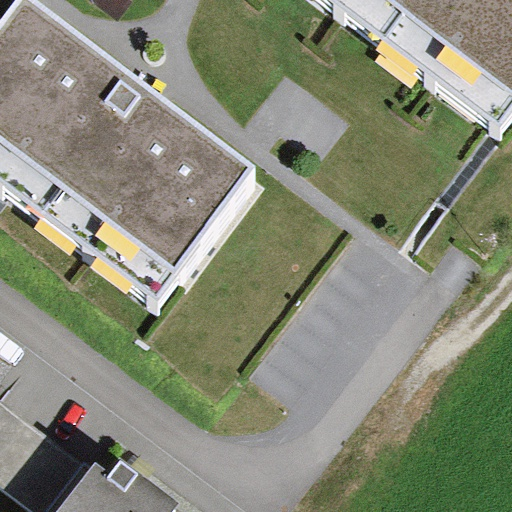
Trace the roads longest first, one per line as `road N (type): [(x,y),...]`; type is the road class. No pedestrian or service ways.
road 1 (unclassified): [(0,302),(180,443),(230,469),(276,474),(398,347),(465,259)]
road 2 (track): [(511,289),(445,352),(398,347)]
